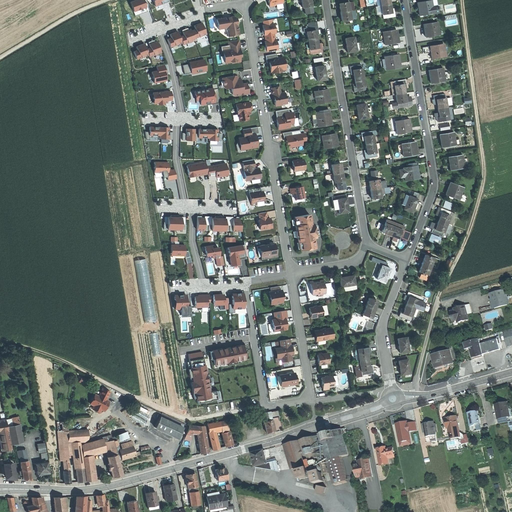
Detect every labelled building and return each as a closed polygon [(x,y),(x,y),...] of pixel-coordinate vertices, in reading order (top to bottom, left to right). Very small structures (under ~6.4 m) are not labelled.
[(135,16),(147,11),(142,0),(135,0),(130,2),(135,16)] [(418,10),(419,15),(425,14),(433,13),(432,6),(432,2),(431,0),(430,0),(417,2),(418,10)] [(340,9),(341,13),(350,12),(349,4),(349,3),(342,4),(339,4),(340,9)] [(391,9),(390,5),(381,7),(382,15),(392,14),(391,9)] [(160,17),(154,19),(154,21),(167,18),(165,9),(159,10),(160,17)] [(350,12),(341,13),(342,18),(342,22),(351,21),(350,12)] [(227,29),(228,37),(239,35),(238,26),(236,18),(234,16),(217,19),(218,29),(225,28),(227,29)] [(272,19),(263,21),(263,25),(264,29),(263,30),(264,34),(264,35),(266,41),(266,45),(265,46),(266,51),(277,49),(276,40),(275,40),(274,33),(275,33),(274,23),(273,23),(272,19)] [(318,30),(317,22),(308,24),(309,26),(309,28),(306,28),(303,29),(304,33),(307,33),(307,32),(318,30)] [(437,22),(423,24),(424,31),(425,37),(440,34),(437,22)] [(191,31),(194,38),(206,34),(202,23),(194,26),(195,29),(191,31)] [(187,28),(182,30),(184,35),(180,37),(182,43),(182,44),(195,40),(194,38),(191,31),(191,29),(188,30),(187,28)] [(308,41),(317,40),(317,37),(317,35),(321,34),(320,30),(318,30),(307,32),(307,33),(308,41)] [(167,39),(170,47),(182,43),(180,37),(178,31),(170,34),(171,38),(167,39)] [(383,33),(385,46),(399,43),(398,38),(397,31),(383,33)] [(357,52),(355,44),(354,38),(345,39),(346,47),(348,53),(357,52)] [(150,48),(146,49),(148,55),(149,57),(161,52),(157,41),(154,42),(154,40),(148,42),(150,48)] [(239,40),(228,41),(228,45),(220,46),(221,53),(223,52),(224,56),(227,58),(228,63),(231,62),(235,61),(236,62),(240,61),(239,56),(240,56),(240,53),(238,53),(238,49),(239,48),(240,48),(239,40)] [(318,42),(317,40),(308,41),(310,50),(319,48),(318,44),(318,42)] [(443,43),(429,46),(430,53),(431,58),(445,56),(443,43)] [(146,49),(144,44),(136,47),(137,50),(133,52),(136,59),(148,55),(146,49)] [(277,58),(277,54),(266,56),(267,63),(269,62),(270,66),(270,72),(271,71),(271,73),(282,71),(282,70),(285,69),(285,65),(287,61),(284,58),(283,57),(277,58)] [(398,56),(384,58),(386,70),(400,68),(399,62),(398,56)] [(190,64),(191,72),(206,69),(204,60),(194,62),(195,63),(190,64)] [(151,72),(154,83),(166,80),(165,75),(164,76),(164,73),(165,72),(166,72),(164,64),(156,66),(157,71),(151,72)] [(184,74),(191,72),(190,64),(182,65),(184,74)] [(324,65),(315,66),(317,80),(326,79),(325,72),(324,65)] [(442,68),(428,71),(429,77),(430,82),(444,80),(442,68)] [(354,75),(354,80),(363,78),(362,70),(353,71),(354,75)] [(240,71),(233,72),(233,76),(222,78),(223,87),(226,88),(228,88),(231,87),(232,93),(232,94),(233,96),(247,94),(247,92),(248,92),(247,87),(247,84),(241,84),(241,79),(240,71)] [(363,78),(354,80),(355,84),(356,88),(365,87),(363,78)] [(395,95),(404,94),(404,92),(404,90),(403,85),(394,87),(395,95)] [(281,86),(271,88),(272,95),(273,95),(274,100),(275,106),(282,104),(288,103),(286,92),(282,93),(281,86)] [(220,103),(218,89),(213,89),(213,88),(194,92),(196,100),(200,99),(200,104),(206,103),(211,103),(212,104),(220,103)] [(324,89),(318,90),(314,91),(315,95),(315,99),(316,104),(330,101),(329,95),(328,88),(324,89)] [(171,91),(153,93),(154,103),(158,103),(159,104),(164,104),(164,102),(164,101),(167,101),(167,100),(171,100),(171,91)] [(405,97),(404,94),(395,95),(397,104),(406,103),(405,99),(405,97)] [(437,109),(446,107),(446,106),(445,98),(436,99),(437,104),(437,109)] [(238,114),(239,121),(249,119),(248,115),(250,112),(250,111),(249,109),(251,109),(250,102),(236,104),(237,114),(238,114)] [(367,114),(366,109),(366,104),(358,106),(356,106),(357,113),(358,120),(368,118),(367,114)] [(448,115),(446,107),(437,109),(438,111),(439,117),(448,115)] [(276,122),(278,129),(289,127),(288,124),(293,123),(292,119),(294,118),(293,112),(289,113),(288,109),(276,111),(277,119),(278,119),(278,122),(276,122)] [(328,111),(316,113),(315,113),(317,126),(331,124),(330,117),(329,111),(328,111)] [(394,122),(396,134),(411,132),(410,126),(409,119),(394,122)] [(149,135),(150,135),(160,136),(160,139),(169,139),(169,132),(169,127),(165,127),(156,127),(149,127),(149,132),(149,135)] [(250,128),(243,130),(244,138),(239,138),(240,144),(245,148),(245,149),(257,147),(256,141),(255,136),(250,137),(250,135),(251,135),(251,134),(251,132),(250,128)] [(186,133),(186,140),(194,141),(195,133),(195,129),(191,129),(186,129),(186,133)] [(209,140),(218,141),(218,133),(218,129),(216,129),(203,129),(200,129),(200,134),(198,134),(198,138),(209,138),(209,140)] [(284,138),(286,141),(285,137),(292,136),(291,132),(282,133),(284,138)] [(455,144),(454,138),(453,132),(439,134),(441,141),(442,147),(455,145),(455,144)] [(300,134),(292,136),(285,137),(286,141),(286,142),(286,144),(290,143),(291,147),(302,145),(302,141),(306,140),(305,133),(300,134)] [(322,135),(324,147),(337,145),(336,139),(335,133),(322,135)] [(365,144),(365,146),(374,145),(373,135),(364,137),(364,141),(365,144)] [(415,142),(401,144),(403,157),(418,154),(416,149),(415,142)] [(374,145),(365,146),(365,149),(366,155),(376,154),(374,145)] [(462,155),(448,157),(449,164),(450,170),(463,167),(462,155)] [(253,160),(242,162),(243,169),(245,168),(254,167),(253,160)] [(294,171),(300,170),(304,170),(303,160),(292,161),(292,165),(293,167),(293,171),(294,171)] [(154,162),(154,168),(158,168),(158,172),(162,172),(163,177),(167,177),(168,180),(176,178),(174,169),(168,171),(168,162),(154,162)] [(207,174),(205,162),(186,165),(188,177),(207,174)] [(332,174),(342,172),(341,168),(340,163),(331,164),(332,174)] [(226,164),(206,167),(208,176),(215,174),(216,177),(228,175),(226,164)] [(415,166),(408,167),(403,168),(403,169),(404,176),(405,180),(419,178),(418,172),(417,166),(415,166)] [(259,178),(260,178),(259,173),(259,168),(254,169),(254,167),(245,168),(245,171),(243,171),(245,181),(251,180),(259,178)] [(342,176),(342,172),(332,174),(333,179),(333,182),(335,181),(343,180),(342,176)] [(336,190),(344,188),(343,180),(335,181),(336,190)] [(369,187),(370,191),(379,190),(378,183),(378,182),(375,182),(368,183),(369,187)] [(462,187),(449,183),(447,189),(445,195),(458,199),(462,187)] [(290,189),(291,194),(293,194),(294,200),(304,198),(302,187),(290,189)] [(379,190),(370,191),(370,195),(371,200),(380,198),(379,194),(379,190)] [(249,194),(251,205),(256,204),(256,202),(264,200),(263,197),(262,192),(260,192),(249,194)] [(293,194),(291,194),(291,197),(292,204),(304,202),(304,198),(294,200),(293,194)] [(413,208),(415,203),(417,198),(408,195),(408,196),(404,206),(403,209),(411,213),(413,208)] [(347,204),(346,198),(337,199),(337,200),(338,208),(339,213),(348,212),(347,204)] [(441,213),(449,217),(451,213),(440,209),(438,213),(441,214),(441,213)] [(439,219),(437,224),(436,225),(434,230),(443,234),(443,233),(446,225),(449,217),(441,213),(441,214),(439,217),(439,219)] [(295,230),(296,237),(297,242),(298,242),(300,251),(314,248),(312,238),(315,237),(313,224),(311,225),(309,214),(294,217),(295,226),(294,226),(295,230)] [(167,224),(164,224),(163,229),(174,229),(174,215),(170,215),(170,217),(169,217),(168,217),(167,224)] [(185,230),(185,224),(181,224),(181,217),(180,217),(178,217),(178,215),(174,215),(174,229),(185,230)] [(207,230),(207,225),(204,225),(204,218),(202,218),(201,218),(201,216),(197,216),(197,230),(207,230)] [(213,218),(212,218),(211,225),(209,225),(208,230),(218,231),(218,216),(215,216),(215,218),(213,218)] [(222,217),(218,216),(218,231),(228,231),(228,225),(225,225),(225,218),(224,218),(222,218),(222,217)] [(234,219),(233,219),(233,226),(230,225),(230,231),(242,231),(239,217),(236,217),(236,219),(234,219)] [(267,218),(259,220),(258,220),(260,229),(271,228),(270,223),(270,218),(267,218)] [(389,235),(393,226),(385,223),(381,232),(385,233),(389,235)] [(405,227),(394,223),(393,226),(401,230),(398,237),(400,238),(405,227)] [(401,230),(393,226),(389,235),(393,237),(397,238),(398,239),(398,237),(401,230)] [(442,237),(443,234),(434,230),(432,229),(431,233),(442,237)] [(410,233),(405,231),(402,238),(407,240),(410,233)] [(440,238),(431,234),(429,241),(439,245),(441,240),(440,239),(440,238)] [(272,244),(270,244),(257,246),(259,257),(261,256),(262,259),(276,256),(275,249),(274,243),(272,244)] [(182,255),(184,255),(184,251),(185,245),(171,245),(171,253),(176,253),(176,255),(182,255)] [(214,258),(216,257),(220,257),(218,247),(214,248),(213,245),(205,247),(206,256),(212,255),(212,258),(214,258)] [(244,245),(227,247),(229,256),(231,266),(236,265),(239,264),(238,259),(246,257),(244,245)] [(422,263),(430,266),(433,260),(433,258),(425,255),(423,259),(422,263)] [(220,257),(216,257),(217,266),(224,265),(222,256),(220,257)] [(246,258),(246,257),(238,259),(239,264),(236,265),(231,266),(229,256),(231,267),(240,265),(241,265),(240,259),(246,258)] [(146,321),(156,320),(146,258),(136,260),(146,321)] [(438,262),(433,260),(430,266),(436,269),(438,262)] [(427,275),(430,266),(422,263),(420,268),(418,272),(422,273),(427,275)] [(390,269),(381,265),(376,279),(385,282),(387,276),(390,269)] [(341,286),(355,284),(353,274),(347,275),(339,277),(341,286)] [(313,284),(309,284),(311,295),(317,294),(317,297),(322,296),(321,294),(325,293),(323,284),(319,285),(319,283),(313,284)] [(277,286),(269,287),(270,291),(268,292),(269,300),(271,302),(271,304),(282,302),(281,298),(283,298),(282,294),(281,290),(278,290),(277,286)] [(510,304),(505,289),(492,293),(496,308),(510,304)] [(406,296),(408,297),(417,300),(419,296),(408,292),(406,296)] [(232,309),(233,309),(234,309),(244,308),(243,293),(238,293),(233,294),(233,296),(232,296),(232,304),(232,309)] [(224,305),(224,298),(224,296),(223,296),(223,294),(221,294),(213,295),(214,305),(220,305),(224,305)] [(180,306),(187,306),(186,296),(182,296),(182,295),(180,295),(179,295),(179,296),(174,296),(174,300),(176,300),(176,308),(181,308),(180,306)] [(207,302),(210,302),(209,295),(202,295),(202,296),(200,296),(194,297),(195,307),(207,307),(207,302)] [(406,302),(405,305),(414,309),(417,300),(408,297),(406,302)] [(224,305),(220,305),(220,309),(229,309),(228,304),(228,298),(224,298),(224,305)] [(365,306),(373,310),(374,306),(376,302),(368,298),(365,306)] [(418,310),(422,312),(425,303),(421,301),(417,300),(414,309),(418,310)] [(414,309),(405,305),(404,308),(403,310),(402,313),(411,316),(414,309)] [(468,315),(465,305),(453,308),(454,311),(449,312),(451,317),(452,322),(456,320),(457,322),(469,319),(468,315)] [(180,306),(181,308),(181,311),(187,311),(187,317),(191,316),(191,306),(187,306),(180,306)] [(371,314),(373,310),(365,306),(361,315),(370,318),(371,314)] [(319,307),(308,309),(309,313),(309,318),(321,316),(319,307)] [(277,318),(274,319),(271,319),(271,324),(272,329),(279,328),(279,330),(286,329),(285,322),(285,319),(284,317),(285,317),(284,310),(275,312),(277,318)] [(409,320),(411,316),(402,313),(400,312),(398,316),(409,320)] [(280,333),(279,330),(279,328),(272,329),(271,324),(268,325),(269,335),(280,333)] [(316,341),(324,340),(332,339),(330,329),(314,332),(315,337),(316,341)] [(153,354),(160,354),(158,332),(151,333),(153,354)] [(407,345),(406,337),(396,338),(398,346),(399,352),(408,351),(407,345)] [(473,357),(484,354),(481,344),(479,338),(466,341),(468,349),(471,348),(473,357)] [(288,339),(279,340),(280,348),(275,348),(276,354),(275,354),(275,357),(276,357),(280,356),(281,361),(284,361),(291,360),(290,352),(291,352),(291,349),(291,346),(289,346),(288,339)] [(481,344),(484,354),(492,352),(501,350),(498,339),(496,339),(491,341),(485,342),(481,344)] [(222,349),(212,351),(213,357),(214,365),(227,362),(228,365),(237,363),(236,361),(248,358),(247,351),(244,351),(243,345),(238,346),(238,347),(230,348),(230,349),(226,349),(223,350),(222,349)] [(202,351),(188,354),(191,369),(192,377),(193,382),(191,382),(192,392),(195,392),(197,403),(211,401),(211,400),(217,399),(216,391),(209,392),(208,382),(210,382),(209,377),(209,373),(206,374),(203,358),(202,351)] [(451,351),(433,356),(435,362),(437,368),(454,363),(451,351)] [(359,364),(369,363),(368,356),(367,352),(358,354),(359,360),(359,364)] [(328,353),(317,355),(317,360),(318,365),(329,363),(328,353)] [(409,373),(407,359),(398,360),(399,367),(400,374),(409,373)] [(369,366),(369,363),(359,364),(360,366),(361,372),(370,370),(369,366)] [(372,370),(370,370),(361,372),(360,366),(354,367),(356,377),(361,376),(373,374),(372,370)] [(293,372),(279,375),(281,386),(291,384),(295,384),(294,378),(293,372)] [(281,386),(279,375),(275,375),(278,388),(292,386),(291,384),(281,386)] [(328,386),(334,385),(332,376),(321,377),(322,384),(323,390),(328,389),(328,386)] [(90,404),(94,405),(101,409),(104,410),(107,406),(109,401),(106,399),(110,392),(103,388),(99,396),(95,394),(90,404)] [(498,419),(507,417),(510,416),(509,410),(507,403),(502,404),(498,405),(499,407),(495,408),(498,419)] [(271,417),(280,415),(279,409),(269,411),(271,417)] [(271,419),(271,417),(269,411),(262,412),(264,421),(271,419)] [(467,414),(470,427),(481,425),(478,412),(472,413),(467,414)] [(160,416),(183,427),(184,424),(161,414),(160,416)] [(11,418),(13,426),(19,424),(18,416),(11,418)] [(177,438),(183,427),(160,416),(155,427),(177,438)] [(450,431),(459,429),(457,416),(450,417),(444,418),(445,423),(448,423),(449,427),(450,431)] [(2,451),(11,449),(5,419),(0,420),(0,439),(2,451)] [(220,421),(221,428),(222,432),(228,430),(228,427),(226,419),(220,421)] [(264,421),(266,431),(270,430),(274,430),(271,419),(264,421)] [(206,424),(208,431),(214,429),(221,428),(220,421),(206,424)] [(414,422),(407,424),(409,433),(416,431),(414,422)] [(407,424),(407,423),(402,424),(402,423),(395,424),(399,443),(400,443),(410,441),(409,433),(407,424)] [(435,434),(434,425),(433,423),(428,424),(423,425),(425,433),(426,438),(429,437),(436,436),(435,434)] [(19,424),(13,426),(7,427),(9,434),(9,435),(11,445),(22,442),(20,432),(21,432),(19,424)] [(481,425),(470,427),(471,434),(482,432),(481,425)] [(197,435),(200,454),(204,453),(208,452),(204,427),(188,426),(188,429),(186,434),(191,434),(197,435)] [(88,438),(88,429),(68,431),(67,442),(80,441),(80,442),(84,441),(88,438)] [(208,431),(212,450),(219,447),(214,429),(208,431)] [(461,437),(459,429),(450,431),(451,439),(461,437)] [(221,432),(225,446),(229,444),(233,443),(228,430),(222,432),(221,432)] [(339,430),(319,436),(325,456),(326,460),(339,457),(346,455),(341,435),(339,430)] [(67,442),(68,431),(62,432),(57,432),(58,443),(62,443),(67,443),(67,442)] [(127,432),(117,435),(119,441),(129,438),(127,432)] [(319,436),(312,438),(318,458),(325,456),(319,436)] [(306,462),(318,458),(312,438),(299,441),(302,450),(306,462)] [(89,455),(105,451),(103,442),(102,439),(81,445),(83,457),(89,455)] [(118,476),(122,475),(115,447),(113,441),(113,440),(112,440),(103,442),(105,451),(112,477),(118,476)] [(81,454),(80,442),(80,441),(67,442),(67,443),(67,446),(68,460),(76,459),(75,454),(81,454)] [(299,441),(283,446),(291,470),(306,465),(301,450),(302,450),(299,441)] [(38,452),(46,451),(45,443),(37,444),(38,452)] [(136,455),(133,445),(122,449),(118,450),(121,459),(136,455)] [(382,452),(382,449),(377,450),(379,462),(380,462),(381,467),(389,465),(388,458),(394,457),(393,449),(387,451),(382,452)] [(20,462),(27,460),(25,450),(18,451),(20,462)] [(256,453),(251,454),(255,468),(264,465),(267,465),(263,451),(256,453)] [(83,457),(86,481),(93,480),(89,455),(83,457)] [(339,457),(326,460),(333,486),(346,482),(339,457)] [(354,465),(356,479),(361,478),(361,480),(365,479),(365,476),(371,475),(368,458),(362,459),(357,460),(358,464),(354,465)] [(27,480),(31,480),(27,460),(20,462),(21,470),(22,475),(23,479),(27,480)] [(48,473),(46,462),(35,465),(37,475),(43,474),(48,473)] [(270,464),(273,472),(280,473),(277,462),(270,464)] [(10,478),(14,478),(12,463),(4,464),(6,478),(10,478)] [(264,465),(266,471),(273,472),(270,464),(267,465),(264,465)] [(81,482),(85,481),(83,468),(77,469),(76,469),(77,482),(81,482)] [(227,479),(225,468),(220,469),(215,470),(217,481),(227,479)] [(299,481),(308,478),(305,468),(296,471),(299,481)] [(321,471),(313,473),(316,484),(324,482),(321,471)] [(188,487),(197,485),(194,473),(190,474),(185,475),(188,487)] [(166,502),(177,500),(174,484),(168,485),(163,486),(166,502)] [(326,488),(319,486),(317,493),(325,494),(326,488)] [(147,506),(157,504),(157,500),(156,496),(155,491),(150,492),(145,493),(147,506)] [(200,504),(198,491),(189,492),(190,505),(200,504)] [(218,494),(207,497),(206,497),(208,508),(225,505),(224,499),(223,493),(218,494)] [(100,495),(96,495),(98,506),(103,505),(105,505),(104,500),(104,494),(100,495)] [(81,496),(76,496),(74,511),(84,511),(86,496),(81,496)] [(36,497),(31,497),(32,503),(34,511),(46,511),(47,511),(41,497),(36,497)] [(131,501),(127,502),(128,511),(138,511),(136,500),(131,501)]
